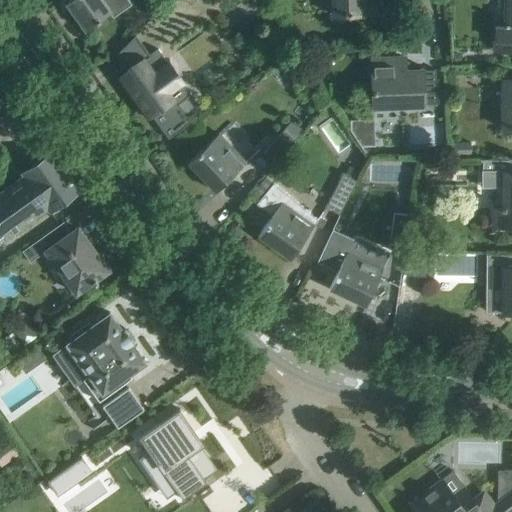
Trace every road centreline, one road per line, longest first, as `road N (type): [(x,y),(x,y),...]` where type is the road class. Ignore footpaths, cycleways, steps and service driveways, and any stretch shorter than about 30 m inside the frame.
road 1 (tertiary): [(222,301),(171,244),(0,0)]
road 2 (tertiary): [(300,376),(361,395),(509,390)]
road 3 (tertiary): [(509,390),(365,377),(310,356)]
road 4 (residential): [(359,511),(300,422),(300,376)]
